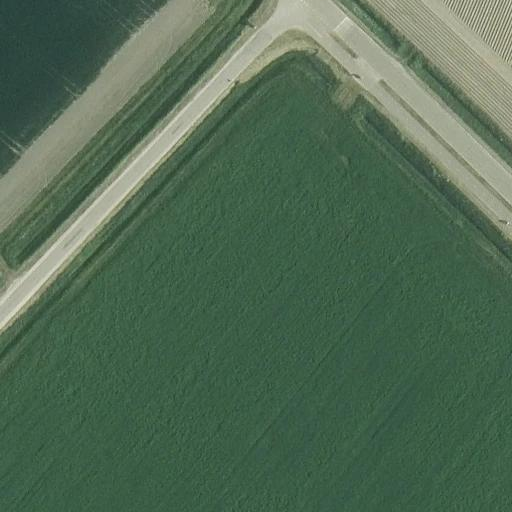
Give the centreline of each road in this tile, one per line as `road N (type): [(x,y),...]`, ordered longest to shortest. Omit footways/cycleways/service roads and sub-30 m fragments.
road 1 (unclassified): [(0,311),(303,0)]
road 2 (unclassified): [(511,189),(316,0)]
